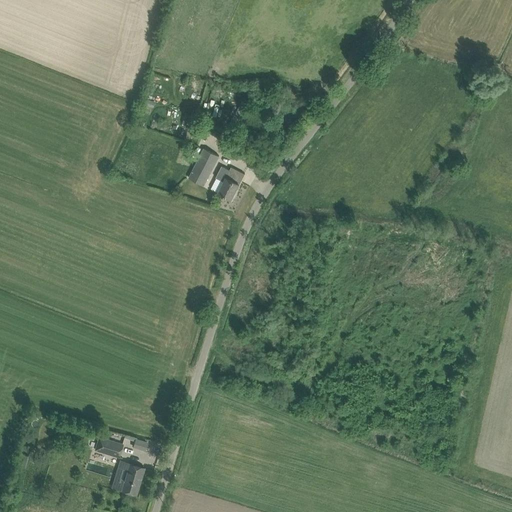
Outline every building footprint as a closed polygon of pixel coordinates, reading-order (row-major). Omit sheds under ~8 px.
[(146,99),(144,105),(152,107),(154,101),(146,99)] [(225,103),(213,102),(212,114),(223,116),(225,103)] [(240,106),(231,120),(236,123),(244,108),(240,106)] [(204,185),(219,156),(204,148),(189,178),(204,185)] [(232,200),(245,174),(231,167),(230,170),(222,166),(216,178),(224,182),(218,193),(232,200)] [(119,457),(123,444),(99,437),(95,450),(119,457)] [(136,438),(133,447),(145,451),(147,442),(136,438)] [(120,490),(136,495),(141,477),(144,468),(129,463),(120,490)]
